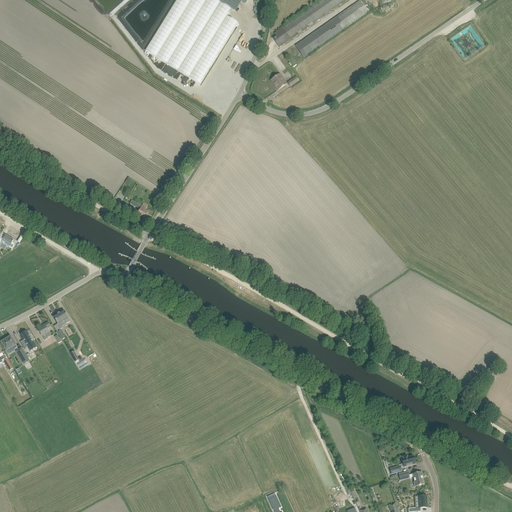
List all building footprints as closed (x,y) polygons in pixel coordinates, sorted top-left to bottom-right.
[(214,0),(176,0),(146,51),(200,84),(238,23),(227,17),(231,10),(214,0)] [(247,0),(218,0),(235,11),(242,1),(245,3),(247,0)] [(321,0),(278,31),(274,34),(276,36),(273,39),(279,48),(313,24),(347,0),(321,0)] [(329,22),(299,43),(295,46),(304,58),(308,55),(368,13),(371,10),(364,0),(360,0),(359,1),(333,20),(331,18),(328,20),(329,22)] [(277,91),(282,88),(286,85),(279,75),(271,81),(272,81),(276,86),(275,87),(277,91)] [(296,77),(287,83),(290,87),(299,81),(296,77)] [(141,217),(144,219),(148,213),(145,211),(148,206),(143,204),(142,206),(132,201),(130,204),(140,210),(137,216),(140,218),(141,217)] [(0,239),(0,247),(5,250),(7,247),(12,250),(14,246),(12,244),(14,241),(6,236),(3,240),(0,239)] [(58,326),(60,330),(63,328),(60,324),(64,321),(66,324),(69,321),(68,319),(63,311),(59,314),(59,313),(56,315),(57,315),(53,318),(58,326)] [(39,331),(39,332),(39,333),(40,333),(45,341),(48,339),(48,338),(51,336),(47,329),(51,327),(48,323),(42,327),(43,328),(39,331)] [(61,331),(57,333),(62,340),(66,338),(61,331)] [(26,332),(20,336),(24,341),(20,343),(24,349),(27,347),(31,352),(37,349),(26,332)] [(11,337),(1,343),(6,351),(13,347),(15,350),(17,348),(11,337)] [(21,348),(16,352),(24,364),(29,361),(21,348)] [(79,360),(74,351),(70,354),(75,362),(79,360)] [(9,371),(13,368),(8,359),(4,361),(9,371)] [(411,465),(415,464),(413,457),(410,458),(409,457),(407,457),(407,456),(403,458),(401,459),(403,464),(399,465),(399,467),(390,469),(391,474),(402,472),(401,468),(404,467),(411,465)] [(409,475),(408,472),(398,474),(400,481),(410,478),(413,477),(415,482),(414,482),(415,487),(414,487),(415,487),(424,484),(422,477),(422,476),(423,477),(421,471),(421,472),(413,474),(409,475)] [(408,509),(408,511),(419,511),(421,511),(420,508),(427,508),(427,496),(418,497),(419,508),(408,509)] [(281,508),(276,497),(269,500),(273,511),(278,509),(281,508)] [(398,511),(395,503),(389,505),(391,511),(398,511)]
